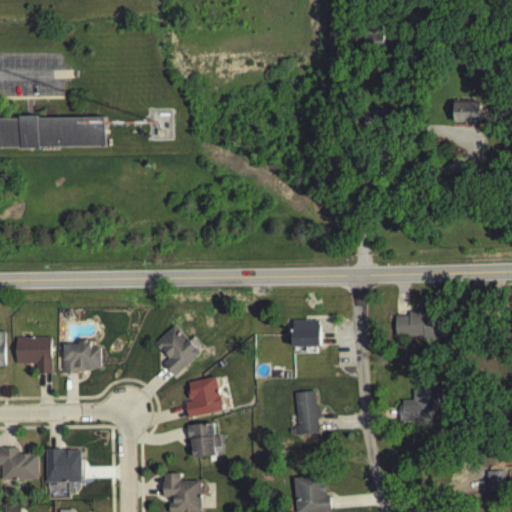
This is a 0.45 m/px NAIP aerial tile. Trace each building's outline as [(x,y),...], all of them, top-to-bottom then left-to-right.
[(479,112),(479,105),(453,105),(452,126),(486,127),(486,112),(479,112)] [(377,115),(364,115),(364,129),(376,130),(377,115)] [(0,152),(104,150),(103,121),(0,122),(0,152)] [(443,310),(398,310),(398,335),(443,335),(443,310)] [(293,317),(293,346),(322,346),(322,317),(293,317)] [(199,358),(174,381),(162,368),(168,363),(154,349),(174,331),(199,358)] [(36,368),(15,368),(14,343),(49,342),(50,378),(37,378),(36,368)] [(99,352),(99,374),(89,374),(89,375),(77,375),(77,378),(63,378),(63,350),(76,350),(76,347),(89,347),(89,352),(99,352)] [(188,423),(185,408),(191,406),(191,404),(188,404),(186,395),(188,395),(187,388),(214,381),(222,415),(195,421),(188,423)] [(434,387),(413,387),(413,398),(402,398),(402,419),(434,419),(434,387)] [(297,390),(299,432),(321,431),(319,389),(297,390)] [(192,454),(188,455),(186,430),(213,428),(214,441),(220,440),(220,451),(215,452),(216,459),(193,461),(192,454)] [(16,459),(37,459),(37,484),(0,485),(0,452),(16,452),(16,453),(16,459)] [(44,453),(53,453),(60,453),(60,455),(61,455),(63,455),(72,455),(79,455),(80,468),(80,478),(80,487),(45,487),(44,453)] [(505,488),(505,468),(487,468),(487,488),(505,488)] [(328,472),(295,475),(299,511),(332,509),(328,472)] [(164,487),(164,478),(179,478),(179,487),(200,486),(200,511),(169,511),(169,508),(172,508),(172,502),(162,502),(162,487),(164,487)]
